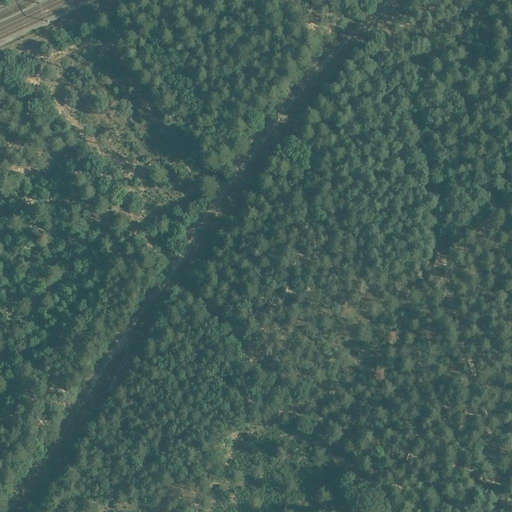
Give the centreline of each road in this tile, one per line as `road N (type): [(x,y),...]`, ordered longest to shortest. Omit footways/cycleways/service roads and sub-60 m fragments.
road 1 (track): [(386,0),(317,69),(218,197),(6,511)]
road 2 (track): [(511,506),(450,289),(423,146),(511,82)]
road 3 (track): [(423,146),(377,9)]
road 4 (track): [(0,58),(120,0)]
